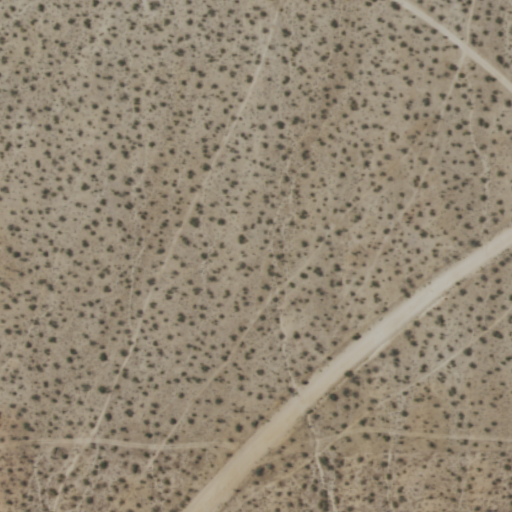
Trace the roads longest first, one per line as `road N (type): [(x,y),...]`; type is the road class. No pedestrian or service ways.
road 1 (track): [(200,511),(345,365),(511,242)]
road 2 (track): [(511,94),(383,0)]
